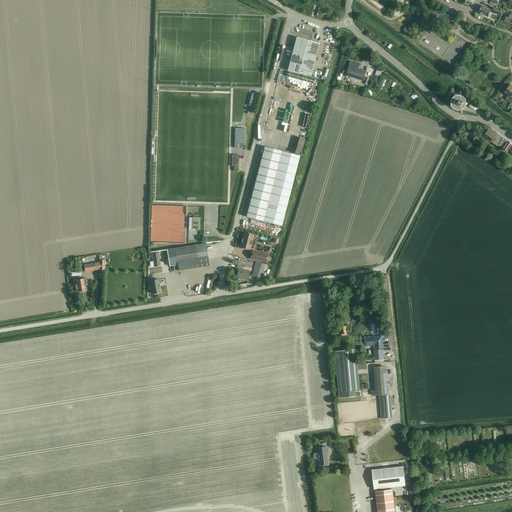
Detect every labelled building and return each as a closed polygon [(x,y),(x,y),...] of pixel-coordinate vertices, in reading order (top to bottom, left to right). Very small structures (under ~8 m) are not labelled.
[(488,17),(491,10),(482,6),(479,13),(481,13),(480,14),(483,15),(483,14),(488,17)] [(296,37),(294,45),(309,50),(311,41),(296,37)] [(307,58),(304,66),(302,74),(311,77),(320,43),(311,41),(309,50),(307,58)] [(294,45),(292,54),(307,58),(309,50),(294,45)] [(290,62),(304,66),(307,58),(292,54),(290,62)] [(287,70),(302,74),(304,66),(290,62),(287,70)] [(350,62),(345,75),(363,81),(364,78),(365,78),(367,71),(359,69),(360,65),(350,62)] [(381,77),(375,75),(372,82),(377,83),(378,81),(379,82),(381,77)] [(462,102),(463,101),(464,101),(466,98),(461,95),(459,99),(458,99),(457,99),(456,100),(455,100),(455,101),(455,102),(455,103),(455,104),(455,105),(456,105),(456,106),(457,106),(458,106),(459,106),(460,106),(461,106),(461,105),(462,104),(462,103),(462,102)] [(484,137),(491,141),(496,133),(489,128),(484,137)] [(234,133),(234,148),(240,148),(244,148),(244,144),(244,133),(234,133)] [(499,145),(502,148),(507,141),(496,133),(491,141),(498,146),(499,145)] [(300,156),(305,139),(299,137),(295,150),(295,153),(299,154),(299,155),(300,156)] [(507,152),(509,150),(511,145),(511,144),(507,141),(502,149),(507,152)] [(246,217),(248,217),(281,226),(300,156),(264,147),(246,217)] [(152,207),(152,237),(185,238),(185,219),(185,215),(177,215),(177,218),(178,218),(178,221),(170,221),(170,222),(155,221),(155,217),(160,217),(160,207),(152,207)] [(199,230),(200,230),(200,217),(192,217),(192,218),(192,229),(199,229),(199,230)] [(240,247),(250,250),(253,235),(244,233),(240,247)] [(196,245),(166,249),(169,266),(173,265),(174,271),(178,271),(209,266),(208,259),(206,243),(196,245)] [(250,259),(266,263),(268,254),(252,250),(250,259)] [(158,253),(152,254),(154,267),(160,266),(158,253)] [(105,271),(105,255),(100,255),(99,263),(84,265),(85,272),(99,269),(99,271),(105,271)] [(254,269),(252,275),(252,276),(262,278),(265,264),(239,258),(237,265),(254,269)] [(248,274),(252,275),(254,269),(237,265),(236,268),(239,268),(237,277),(247,279),(248,274)] [(84,285),(87,285),(86,278),(80,279),(80,278),(80,276),(77,277),(77,278),(77,280),(78,285),(76,285),(76,289),(78,289),(79,291),(85,290),(84,285)] [(199,288),(208,290),(212,277),(209,277),(207,284),(200,283),(199,288)] [(150,281),(152,294),(157,293),(160,292),(158,279),(157,279),(151,280),(150,281)] [(382,336),(365,338),(365,346),(366,347),(370,347),(371,346),(371,345),(375,345),(375,349),(383,348),(382,336)] [(339,398),(343,397),(360,396),(360,391),(356,349),(335,351),(339,393),(339,398)] [(383,349),(374,350),(375,360),(384,359),(383,349)] [(387,394),(385,367),(374,368),(376,391),(372,391),(372,395),(379,394),(381,419),(392,418),(390,394),(387,394)] [(315,453),(314,455),(314,459),(316,460),(318,460),(319,465),(328,464),(326,447),(317,447),(318,453),(315,453)] [(403,467),(373,470),(375,488),(405,485),(403,467)] [(395,511),(392,489),(375,491),(377,511),(395,511)]
